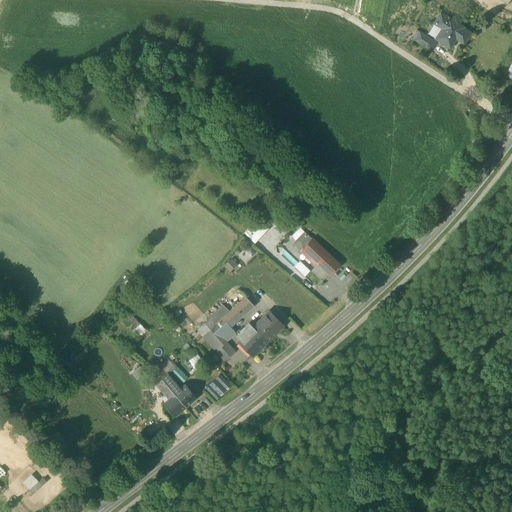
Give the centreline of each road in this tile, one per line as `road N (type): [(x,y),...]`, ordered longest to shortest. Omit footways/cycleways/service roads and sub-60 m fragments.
road 1 (secondary): [(99,511),(349,313),(417,249),(511,133)]
road 2 (track): [(222,0),(337,11),(511,126)]
